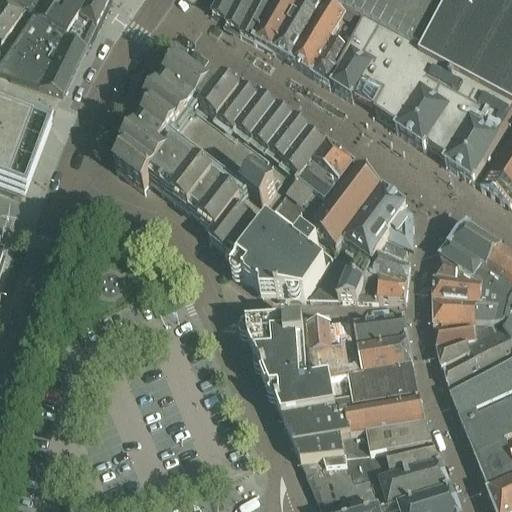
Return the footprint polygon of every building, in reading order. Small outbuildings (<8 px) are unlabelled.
[(5,0),(0,7),(0,48),(1,49),(24,16),(32,21),(0,67),(0,80),(62,100),(107,6),(98,0),(5,0)] [(240,40),(273,57),(306,0),(221,0),(212,19),(227,27),(226,29),(241,37),(240,40)] [(306,0),(273,57),(293,69),(332,0),(306,0)] [(349,59),(359,43),(342,32),(356,8),(342,0),(332,0),(293,69),(330,93),(350,59),(349,59)] [(445,170),(474,189),(511,125),(511,0),(342,0),(356,8),(342,32),(359,43),(362,45),(332,95),(351,107),(355,100),(367,106),(379,111),(376,119),(398,135),(396,137),(425,156),(426,153),(447,167),(445,170)] [(128,161),(116,176),(145,198),(151,190),(165,201),(215,240),(209,247),(238,270),(282,213),(302,188),(301,187),(326,154),(310,142),(312,140),(295,127),(294,128),(278,116),(277,117),(261,105),(259,109),(243,96),(239,101),(224,88),(217,98),(178,68),(144,112),(153,118),(123,157),(128,161)] [(0,195),(21,203),(45,139),(0,121),(0,195)] [(511,213),(511,211),(511,147),(482,194),(511,213)] [(309,234),(326,212),(325,211),(355,174),(328,153),(326,155),(326,154),(301,187),(302,188),(298,193),(282,213),(309,234)] [(309,234),(303,242),(333,266),(343,253),(384,196),(356,175),(326,212),(309,234)] [(406,213),(384,196),(343,253),(362,267),(370,273),(373,267),(388,244),(413,255),(412,219),(405,214),(406,213)] [(238,270),(232,278),(250,291),(261,300),(277,300),(277,305),(305,305),(333,266),(303,242),(309,234),(282,213),(238,270)] [(463,262),(511,294),(511,260),(502,254),(468,232),(452,251),(465,259),(463,262)] [(386,247),(378,260),(401,269),(407,256),(386,247)] [(440,265),(507,309),(508,304),(511,298),(511,294),(463,262),(465,259),(452,251),(446,258),(441,264),(440,265)] [(357,307),(368,307),(376,283),(408,294),(411,274),(401,269),(378,260),(373,267),(370,273),(367,281),(357,307)] [(504,328),(505,328),(506,325),(503,323),(507,309),(440,265),(435,288),(435,297),(435,309),(481,313),(499,314),(496,330),(504,328)] [(338,307),(357,307),(367,281),(370,273),(362,267),(350,281),(349,282),(338,307)] [(338,307),(349,282),(350,281),(335,269),(310,306),(338,307)] [(376,283),(368,307),(378,308),(406,308),(408,294),(376,283)] [(511,298),(508,304),(507,309),(503,323),(506,325),(505,328),(504,328),(502,340),(507,339),(511,345),(511,298)] [(435,333),(475,333),(483,333),(496,330),(499,314),(481,313),(435,309),(434,332),(434,333),(435,333)] [(374,325),(331,330),(332,358),(357,355),(408,346),(404,321),(374,325)] [(467,350),(475,348),(475,349),(483,345),(502,340),(504,328),(496,330),(483,333),(475,333),(475,336),(435,335),(434,336),(437,357),(467,348),(467,350)] [(308,332),(313,392),(334,388),(353,384),(353,383),(413,372),(408,347),(357,356),(357,355),(332,358),(331,330),(329,330),(308,332)] [(243,334),(284,431),(340,421),(334,388),(313,392),(313,393),(308,393),(304,332),(288,333),(288,331),(243,334)] [(471,361),(444,375),(449,397),(511,364),(511,345),(507,339),(502,340),(483,345),(475,349),(475,348),(468,350),(471,361)] [(442,375),(444,375),(471,361),(467,350),(438,358),(442,375)] [(511,369),(450,402),(462,431),(479,423),(511,408),(511,369)] [(334,388),(340,421),(347,420),(346,419),(420,406),(413,374),(353,384),(334,388)] [(284,431),(294,454),(426,432),(420,407),(347,420),(340,421),(284,431)] [(462,431),(474,463),(507,448),(506,444),(511,441),(511,408),(479,424),(462,431)] [(301,471),(349,463),(432,450),(426,432),(294,454),(301,471)] [(511,441),(506,444),(507,448),(474,463),(488,496),(511,485),(511,441)] [(432,450),(349,463),(352,482),(354,482),(361,485),(383,478),(385,483),(390,485),(390,484),(439,470),(433,453),(432,450)] [(305,472),(322,511),(400,511),(449,496),(440,471),(390,485),(385,483),(383,478),(361,485),(354,482),(352,482),(349,463),(301,471),(301,472),(302,472),(302,473),(305,472)] [(511,511),(511,488),(489,499),(493,511),(511,511)] [(455,511),(450,498),(408,511),(455,511)]
